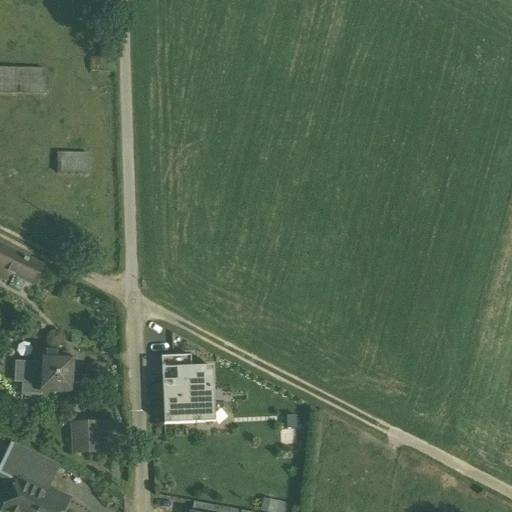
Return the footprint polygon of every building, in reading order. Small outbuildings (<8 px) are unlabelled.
[(44,71),(0,70),(0,94),(45,95),(44,71)] [(57,172),(89,173),(89,152),(57,151),(57,172)] [(43,268),(0,246),(0,278),(3,280),(7,274),(12,276),(7,288),(19,293),(24,282),(33,287),(43,268)] [(15,363),(14,383),(22,384),(21,396),(41,396),(41,393),(71,394),(72,361),(56,360),(56,354),(41,354),(41,365),(15,363)] [(189,358),(163,358),(163,370),(189,369),(189,358)] [(163,370),(164,426),(213,425),(212,369),(189,369),(163,370)] [(100,425),(72,426),(73,454),(101,453),(100,425)] [(39,459),(11,445),(0,467),(0,477),(15,485),(19,478),(45,490),(51,478),(34,470),(39,459)] [(45,490),(19,478),(15,485),(2,511),(61,511),(64,508),(41,497),(45,490)] [(262,498),(260,511),(262,511),(286,511),(288,502),(262,498)] [(236,511),(193,503),(191,511),(236,511)]
